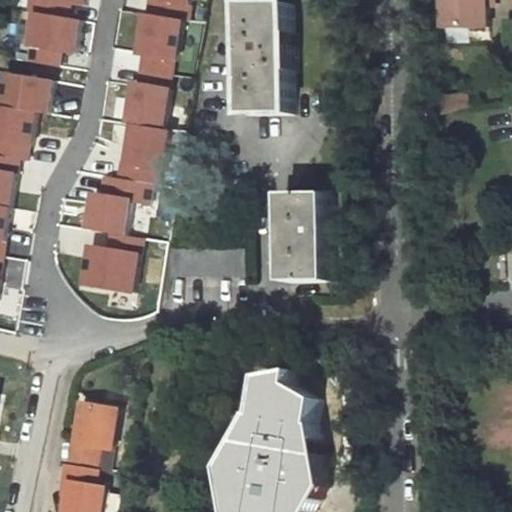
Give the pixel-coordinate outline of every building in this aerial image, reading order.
[(448,0),(449,27),(493,25),(492,0),(448,0)] [(297,4),(252,3),(253,115),(299,115),(297,4)] [(448,98),(450,114),(476,109),(473,94),(448,98)] [(337,194),(291,195),(292,283),(339,283),(337,194)] [(129,214),(84,206),(82,220),(74,264),(69,263),(68,271),(74,275),(100,279),(102,269),(120,271),(129,214)] [(251,249),(176,248),(176,277),(251,278),(251,249)] [(303,373),(272,378),(266,415),(263,415),(256,428),(260,445),(248,441),(240,456),(244,470),(233,468),(238,498),(249,501),(241,511),(321,511),(327,501),(325,486),(336,487),(330,456),(321,452),(329,441),(326,426),(323,425),(328,400),(301,384),(303,373)] [(104,448),(113,407),(77,400),(73,420),(69,439),(65,438),(60,461),(87,466),(91,445),(104,448)] [(73,420),(68,419),(65,438),(69,439),(73,420)] [(58,493),(54,511),(90,511),(97,484),(85,482),(88,467),(87,466),(60,461),(59,461),(55,476),(61,478),(58,493)] [(55,476),(52,492),(58,493),(61,478),(55,476)]
